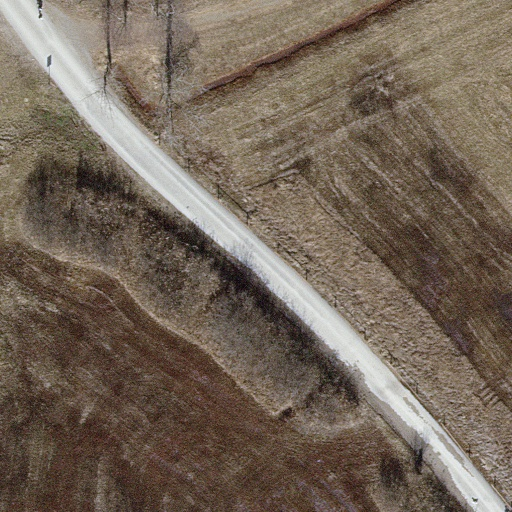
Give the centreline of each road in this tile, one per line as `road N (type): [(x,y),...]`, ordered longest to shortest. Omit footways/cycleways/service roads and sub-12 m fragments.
road 1 (unclassified): [(492,511),(295,292),(90,106),(9,0)]
road 2 (track): [(34,36),(162,34),(291,0)]
